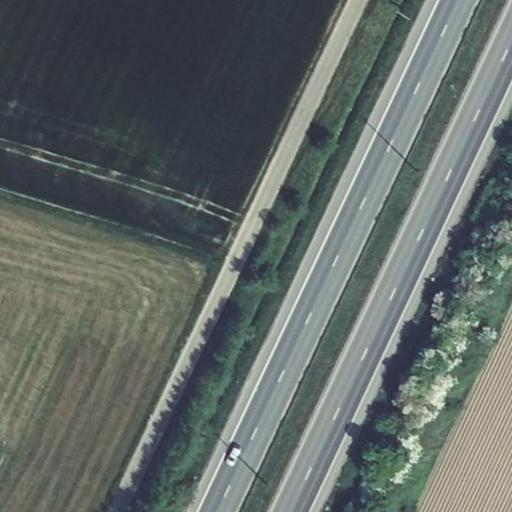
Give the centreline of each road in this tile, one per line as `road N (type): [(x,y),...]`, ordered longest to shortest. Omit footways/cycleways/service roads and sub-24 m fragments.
road 1 (trunk): [(460,0),(219,511)]
road 2 (unclassified): [(115,511),(355,0)]
road 3 (trunk): [(291,511),(511,41)]
